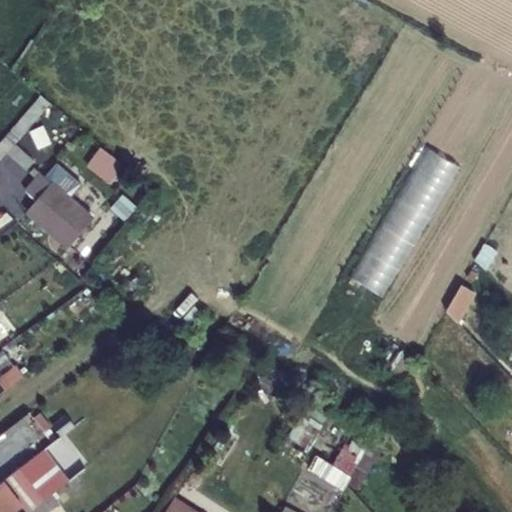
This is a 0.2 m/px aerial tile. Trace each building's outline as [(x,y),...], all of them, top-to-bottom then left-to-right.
[(35,162),(5,136),(0,142),(0,159),(7,152),(28,169),(35,162)] [(388,294),(458,161),(424,143),(354,276),(388,294)] [(91,218),(35,168),(31,173),(36,178),(26,191),(36,200),(27,210),(67,246),(91,218)] [(461,279),(447,310),(463,318),(477,287),(461,279)] [(0,381),(6,390),(25,376),(18,367),(0,380),(0,381)] [(368,469),(379,449),(347,432),(333,460),(353,470),(356,463),(368,469)] [(24,511),(30,511),(51,495),(67,483),(69,481),(44,449),(0,484),(0,511),(14,511),(20,508),(24,511)] [(82,484),(75,476),(69,481),(67,483),(73,491),(82,484)] [(30,511),(47,511),(58,504),(51,495),(30,511)] [(196,511),(176,499),(168,511),(196,511)] [(281,511),(305,511),(288,502),(281,511)]
